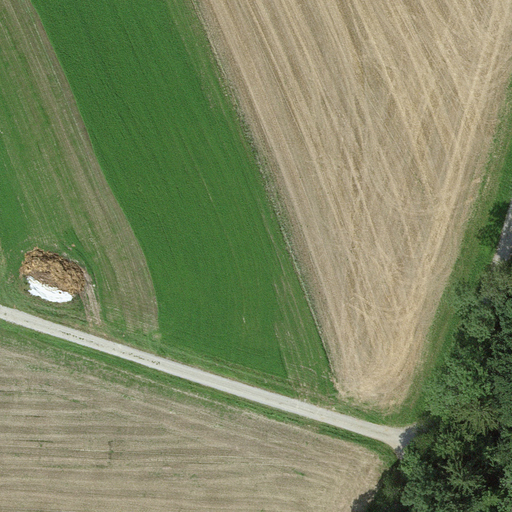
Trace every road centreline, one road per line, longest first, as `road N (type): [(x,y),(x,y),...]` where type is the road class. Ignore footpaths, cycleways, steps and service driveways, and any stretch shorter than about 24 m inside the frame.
road 1 (track): [(432,448),(0,314)]
road 2 (track): [(391,511),(432,448),(511,218)]
